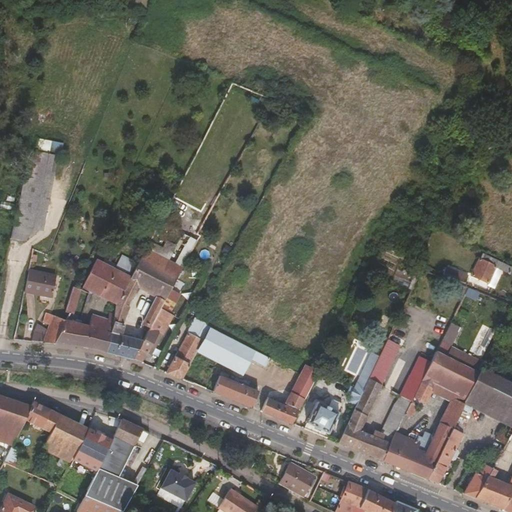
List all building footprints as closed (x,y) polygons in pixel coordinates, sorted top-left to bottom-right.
[(29,240),(41,226),(52,167),(29,164),(13,236),(29,240)] [(155,244),(161,232),(153,229),(148,239),(155,244)] [(425,256),(429,258),(433,248),(429,246),(425,256)] [(153,249),(146,264),(138,280),(161,291),(136,339),(116,328),(113,333),(116,334),(109,350),(138,356),(159,316),(164,307),(173,289),(186,265),(153,249)] [(418,265),(425,268),(429,258),(425,256),(422,255),(418,265)] [(122,270),(104,261),(90,287),(110,299),(124,271),(138,280),(146,264),(129,256),(122,270)] [(472,280),(491,287),(498,270),(511,275),(511,269),(484,258),(482,263),(480,262),(472,280)] [(59,276),(33,269),(29,288),(54,295),(59,276)] [(447,270),(444,277),(466,287),(469,280),(447,270)] [(479,294),(482,288),(472,285),(470,289),(470,290),(479,294)] [(74,313),(82,289),(73,286),(66,310),(74,313)] [(183,295),(173,289),(164,307),(173,311),(174,312),(183,295)] [(467,295),(456,317),(466,322),(477,300),(467,295)] [(173,311),(164,307),(159,316),(167,321),(173,311)] [(78,343),(85,324),(60,310),(54,321),(60,323),(54,335),(43,329),(37,339),(78,343)] [(92,328),(85,324),(78,343),(105,349),(113,333),(111,331),(116,321),(118,322),(122,314),(116,311),(113,319),(99,314),(92,328)] [(155,344),(159,347),(172,323),(167,321),(159,316),(138,356),(146,360),(151,350),(155,344)] [(216,324),(201,317),(194,329),(209,337),(216,324)] [(205,350),(222,358),(235,334),(216,324),(209,337),(200,353),(203,354),(205,350)] [(192,369),(200,353),(209,337),(194,329),(173,370),(187,377),(192,369)] [(113,333),(105,349),(109,350),(116,334),(113,333)] [(249,370),(257,356),(261,347),(235,334),(222,358),(249,370)] [(400,346),(388,340),(375,366),(368,380),(381,386),(382,385),(381,385),(400,346)] [(481,368),(484,363),(451,347),(449,351),(439,346),(436,352),(478,373),(481,368)] [(272,363),(276,355),(261,347),(257,356),(272,363)] [(438,378),(468,394),(478,373),(436,352),(431,362),(413,397),(424,404),(429,394),(438,378)] [(413,397),(431,362),(419,357),(400,394),(412,399),(413,397)] [(357,403),(368,380),(375,366),(367,362),(359,382),(358,382),(353,391),(352,391),(351,393),(354,395),(352,400),(357,403)] [(297,423),(323,371),(311,365),(308,370),(290,406),(272,398),(266,410),(297,423)] [(511,383),(481,368),(478,373),(468,394),(463,404),(464,404),(473,408),(511,427),(511,383)] [(187,377),(209,385),(212,380),(203,376),(203,374),(192,369),(187,377)] [(220,390),(257,406),(263,391),(225,375),(220,390)] [(468,394),(438,378),(429,394),(449,403),(440,423),(452,429),(456,422),(464,404),(463,404),(468,394)] [(412,399),(400,394),(399,395),(400,395),(398,400),(394,404),(380,433),(374,431),(372,436),(359,432),(381,386),(368,380),(357,403),(338,443),(382,461),(394,433),(403,417),(409,406),(412,399)] [(0,418),(21,429),(26,419),(34,404),(0,393),(0,418)] [(334,434),(347,408),(326,398),(313,424),(334,434)] [(74,462),(75,461),(76,459),(91,428),(35,400),(34,404),(26,419),(53,432),(46,448),(74,462)] [(465,426),(473,408),(464,404),(456,422),(465,426)] [(415,411),(409,406),(403,417),(410,418),(415,411)] [(0,438),(13,445),(21,429),(0,418),(0,438)] [(107,505),(123,511),(126,511),(136,497),(141,488),(120,477),(137,447),(139,449),(149,430),(127,420),(117,438),(120,439),(104,469),(102,467),(100,472),(86,497),(107,505)] [(452,429),(427,479),(438,483),(463,434),(462,434),(465,426),(456,422),(452,429)] [(427,479),(452,429),(440,423),(433,435),(424,432),(420,444),(407,438),(394,433),(382,461),(427,479)] [(76,459),(90,466),(106,435),(91,428),(76,459)] [(90,466),(100,472),(102,467),(116,440),(106,435),(90,466)] [(10,452),(6,459),(11,462),(15,455),(10,452)] [(481,499),(494,477),(502,462),(491,456),(469,494),(481,499)] [(75,461),(89,469),(90,466),(76,459),(75,461)] [(309,497),(319,478),(295,464),(284,482),(309,497)] [(190,503),(200,485),(191,480),(191,479),(184,475),(183,476),(175,472),(166,490),(190,503)] [(509,511),(511,505),(511,484),(494,477),(481,499),(509,511)] [(353,482),(340,511),(397,511),(401,506),(353,482)] [(32,511),(39,499),(14,488),(1,511),(32,511)] [(224,509),(228,511),(263,511),(264,511),(236,491),(224,509)] [(81,511),(102,511),(107,505),(86,497),(83,503),(79,511),(81,511)] [(402,502),(401,506),(397,511),(423,511),(424,511),(402,502)]
